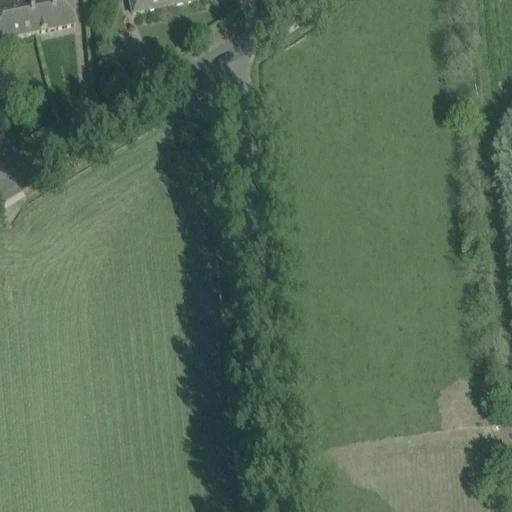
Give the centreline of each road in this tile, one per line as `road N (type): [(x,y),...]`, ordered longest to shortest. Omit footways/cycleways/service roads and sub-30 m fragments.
road 1 (unclassified): [(278,511),(235,97),(216,61)]
road 2 (tertiary): [(13,187),(216,61)]
